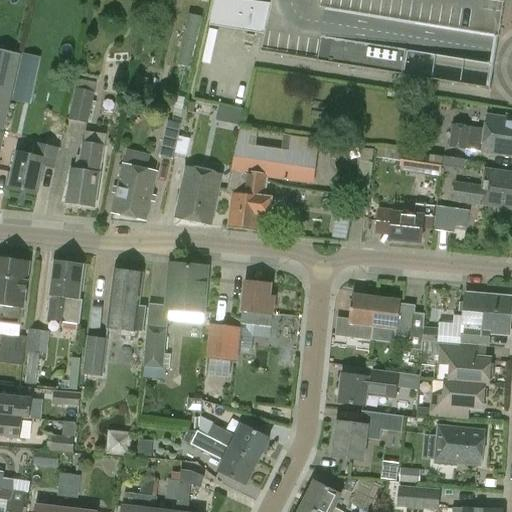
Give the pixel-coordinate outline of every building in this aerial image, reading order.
[(213,0),(209,22),(262,31),(256,55),(402,79),(407,47),(492,61),(495,47),(496,38),(502,0),(213,0)] [(190,13),(180,64),(196,67),(207,16),(190,13)] [(481,82),(482,74),(481,74),(482,62),(436,58),(435,72),(440,72),(439,79),(481,82)] [(70,121),(88,124),(96,84),(78,80),(70,121)] [(219,104),(215,119),(240,125),(244,110),(219,104)] [(511,119),(488,116),(484,138),(469,136),(470,132),(461,130),(458,149),(511,157),(511,119)] [(180,124),(170,121),(167,121),(159,157),(174,160),(181,124),(180,124)] [(240,128),(238,146),(227,193),(235,195),(235,194),(245,196),(247,185),(242,184),(244,172),(255,174),(253,182),(269,184),(271,172),(286,175),(286,176),(313,181),(318,155),(319,141),(284,136),(282,150),(252,146),(254,130),(240,128)] [(37,145),(35,158),(17,154),(9,188),(37,194),(43,168),(56,170),(64,131),(57,130),(53,147),(37,145)] [(96,208),(101,174),(106,145),(84,141),(82,155),(78,155),(76,170),(72,169),(66,203),(96,208)] [(399,173),(439,178),(442,158),(378,149),(376,159),(401,162),(399,173)] [(123,163),(124,163),(113,213),(146,220),(158,172),(147,169),(150,156),(126,150),(123,163)] [(443,158),(441,167),(445,172),(457,174),(462,170),(463,161),(443,158)] [(187,165),(176,216),(212,223),(222,172),(187,165)] [(511,173),(485,169),(482,186),(456,182),(453,201),(511,209),(511,173)] [(359,184),(373,185),(373,171),(359,170),(359,184)] [(235,194),(235,195),(230,225),(258,230),(261,214),(264,214),(269,184),(253,182),(255,174),(244,172),(242,184),(247,185),(245,196),(235,194)] [(392,210),(392,211),(379,209),(375,235),(389,236),(389,238),(420,242),(422,227),(430,228),(433,209),(415,206),(415,205),(394,203),(393,210),(392,210)] [(349,239),(351,218),(338,216),(336,237),(349,239)] [(0,335),(19,337),(20,324),(22,324),(24,308),(30,263),(9,260),(7,256),(0,255),(0,335)] [(83,302),(79,301),(83,266),(55,262),(50,297),(51,298),(48,320),(79,325),(83,302)] [(167,306),(166,312),(167,313),(168,313),(168,322),(203,324),(204,313),(208,268),(171,264),(167,306)] [(146,308),(138,307),(143,275),(115,271),(110,304),(114,304),(111,326),(121,327),(120,336),(121,339),(124,341),(132,342),(136,340),(139,339),(139,333),(144,333),(146,308)] [(246,282),(243,312),(242,312),(241,325),(271,328),(272,316),(268,315),(272,285),(246,282)] [(511,296),(466,293),(462,344),(487,346),(488,331),(510,333),(511,301),(511,296)] [(373,327),(377,299),(352,296),(349,324),(351,324),(349,338),(359,339),(361,325),(373,327)] [(402,302),(377,299),(373,327),(396,330),(395,337),(411,339),(415,308),(401,306),(402,302)] [(237,363),(240,329),(209,326),(206,360),(237,363)] [(164,370),(167,328),(147,327),(144,368),(164,370)] [(424,328),(422,342),(439,344),(440,330),(424,328)] [(28,330),(26,353),(29,353),(25,385),(36,386),(40,354),(48,355),(50,332),(28,330)] [(2,336),(0,353),(0,363),(23,367),(27,339),(2,336)] [(87,337),(82,376),(103,378),(107,340),(87,337)] [(445,382),(485,386),(485,385),(489,385),(491,359),(461,357),(462,344),(441,342),(439,364),(451,365),(449,382),(445,381),(445,382)] [(341,352),(339,365),(367,369),(370,351),(357,350),(357,354),(341,352)] [(71,359),(68,391),(77,391),(81,360),(71,359)] [(399,374),(393,374),(369,371),(368,379),(342,375),(338,404),(365,407),(367,397),(396,401),(399,374)] [(485,386),(445,382),(444,398),(433,397),(431,418),(455,420),(456,409),(483,411),(485,386)] [(64,423),(77,425),(81,394),(55,391),(53,406),(67,408),(65,422),(64,422),(64,423)] [(0,417),(23,419),(31,420),(33,398),(0,395),(0,417)] [(403,434),(404,418),(362,412),(360,428),(336,424),(331,458),(364,462),(367,441),(381,442),(383,432),(403,434)] [(0,417),(0,437),(21,439),(23,419),(0,417)] [(404,418),(403,434),(423,436),(424,420),(404,418)] [(77,425),(64,423),(62,438),(49,436),(47,452),(74,454),(77,425)] [(208,437),(199,432),(200,433),(231,449),(258,462),(270,439),(243,426),(237,437),(214,425),(208,437)] [(440,427),(436,462),(481,467),(485,432),(440,427)] [(133,450),(132,430),(108,432),(109,452),(133,450)] [(198,432),(187,432),(182,441),(191,446),(192,444),(225,461),(219,472),(246,485),(258,462),(231,449),(200,433),(199,432),(198,432)] [(152,442),(138,441),(137,457),(151,458),(152,442)] [(397,480),(400,464),(386,461),(383,477),(397,480)] [(174,511),(186,511),(190,485),(198,488),(202,477),(189,472),(179,471),(178,482),(176,502),(174,511)] [(4,473),(0,472),(0,488),(12,490),(13,481),(3,479),(4,473)] [(81,477),(60,474),(59,486),(79,488),(81,477)] [(176,502),(178,482),(167,481),(165,500),(176,502)] [(303,507),(312,511),(332,511),(341,496),(317,482),(303,507)] [(59,486),(57,497),(78,500),(79,488),(59,486)] [(397,508),(438,511),(440,490),(399,487),(397,508)] [(12,490),(0,488),(0,511),(6,511),(22,511),(25,493),(12,492),(12,490)] [(122,509),(121,511),(147,511),(148,511),(149,511),(151,497),(150,497),(139,496),(138,495),(136,508),(136,510),(124,509),(123,509),(122,509)]
